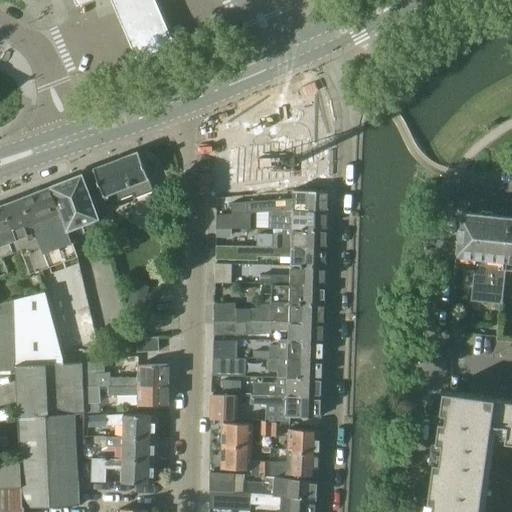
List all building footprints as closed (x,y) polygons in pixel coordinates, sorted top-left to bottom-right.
[(218,128),(216,199),(294,191),(327,191),(328,117),(282,116),(282,118),(255,117),(255,121),(218,128)] [(141,159),(137,151),(92,169),(80,174),(98,215),(112,210),(109,203),(133,193),(135,197),(153,190),(146,172),(149,169),(146,158),(141,159)] [(80,174),(51,185),(67,229),(70,238),(82,233),(83,234),(101,226),(97,217),(98,217),(98,215),(80,174)] [(50,267),(76,256),(70,238),(67,229),(51,185),(24,196),(50,267)] [(266,201),(244,202),(245,212),(250,212),(259,212),(259,211),(267,211),(269,211),(289,209),(327,210),(327,191),(294,191),(294,200),(266,201)] [(29,274),(45,268),(50,267),(24,196),(4,204),(21,251),(29,274)] [(4,204),(0,204),(0,254),(1,258),(21,251),(4,204)] [(269,211),(268,229),(282,229),(326,229),(327,210),(289,209),(269,211)] [(250,212),(245,212),(216,214),(215,228),(250,228),(250,212)] [(471,300),(502,304),(504,278),(505,278),(505,271),(511,217),(460,212),(459,213),(459,215),(460,216),(454,267),(474,269),(471,300)] [(273,235),(273,246),(326,247),(326,229),(282,229),(282,230),(282,235),(273,235)] [(216,245),(215,258),(257,260),(257,255),(258,246),(216,245)] [(258,246),(258,255),(291,257),(291,265),(325,266),(326,247),(273,246),(258,246)] [(260,274),(260,283),(272,283),(290,284),(324,285),(325,266),(291,265),(291,275),(260,274)] [(271,294),(260,293),(260,302),(323,303),(324,285),(290,284),(272,283),(271,294)] [(44,290),(13,299),(15,364),(63,362),(44,290)] [(0,370),(15,370),(15,364),(13,299),(0,302),(0,370)] [(260,309),(250,308),(251,321),(271,322),(323,322),(324,303),(260,302),(260,309)] [(213,322),(235,322),(235,303),(213,304),(213,322)] [(246,334),(270,334),(270,331),(271,322),(251,321),(250,321),(245,321),(246,334)] [(213,322),(214,335),(235,335),(235,322),(213,322)] [(271,322),(270,331),(289,331),(288,340),(322,341),(323,322),(271,322)] [(159,351),(158,337),(136,337),(136,351),(159,351)] [(269,352),(268,358),(322,359),(322,341),(288,340),(288,341),(278,340),(278,346),(269,346),(269,352)] [(112,343),(113,354),(131,353),(130,341),(112,343)] [(212,358),(212,375),(244,377),(244,359),(212,358)] [(267,371),(277,371),(276,377),(321,378),(322,359),(253,358),(268,359),(267,371)] [(15,364),(15,370),(17,416),(20,457),(22,506),(24,505),(24,507),(80,505),(77,459),(82,459),(85,412),(84,403),(83,386),(82,362),(81,361),(63,362),(15,364)] [(103,361),(82,362),(83,386),(97,386),(98,386),(108,386),(108,377),(110,377),(110,374),(105,374),(104,374),(103,362),(103,361)] [(110,377),(108,377),(108,386),(137,385),(137,384),(167,384),(168,364),(138,364),(138,377),(110,377)] [(276,384),(268,383),(267,395),(267,396),(321,397),(321,378),(276,377),(276,384)] [(255,395),(267,395),(268,383),(244,383),(244,395),(250,395),(255,395)] [(137,384),(137,385),(108,386),(108,394),(137,395),(137,405),(167,404),(167,384),(137,384)] [(98,386),(97,386),(83,386),(84,403),(99,402),(98,386)] [(494,397),(442,390),(439,411),(445,412),(444,421),(438,420),(435,441),(441,442),(439,462),(433,461),(427,501),(433,501),(432,510),(426,509),(425,511),(478,511),(491,424),(506,426),(504,441),(511,442),(511,400),(494,398),(494,397)] [(237,395),(212,395),(211,418),(237,419),(237,395)] [(255,395),(250,395),(250,405),(258,405),(286,406),(286,415),(320,416),(321,397),(267,396),(267,395),(255,395)] [(123,426),(122,436),(154,437),(154,414),(123,413),(123,415),(89,417),(89,427),(123,426)] [(271,437),(271,423),(270,422),(261,421),(260,436),(270,437),(271,437)] [(223,422),(222,445),(252,447),(253,436),(253,423),(249,423),(223,422)] [(271,437),(281,437),(282,424),(271,423),(271,437)] [(317,453),(319,430),(288,428),(287,451),(317,453)] [(122,447),(122,459),(153,460),(154,437),(122,436),(122,437),(105,436),(105,446),(122,447)] [(222,445),(221,468),(251,469),(251,475),(255,475),(268,476),(269,462),(252,462),(252,447),(222,445)] [(269,462),(268,476),(285,477),(285,473),(316,475),(317,453),(287,451),(286,462),(269,462)] [(23,511),(24,507),(24,505),(22,506),(20,457),(0,461),(0,511),(23,511)] [(92,459),(91,482),(105,483),(106,468),(118,469),(119,460),(106,459),(92,459)] [(121,482),(152,483),(153,460),(122,459),(121,482)] [(210,490),(209,490),(233,492),(234,486),(234,481),(234,474),(210,473),(210,490)] [(285,477),(268,476),(268,482),(243,480),(243,492),(315,498),(317,480),(285,477)] [(251,493),(243,492),(233,492),(209,490),(209,508),(250,510),(251,503),(251,493)] [(280,511),(314,511),(315,498),(251,493),(251,503),(281,506),(280,511)]
